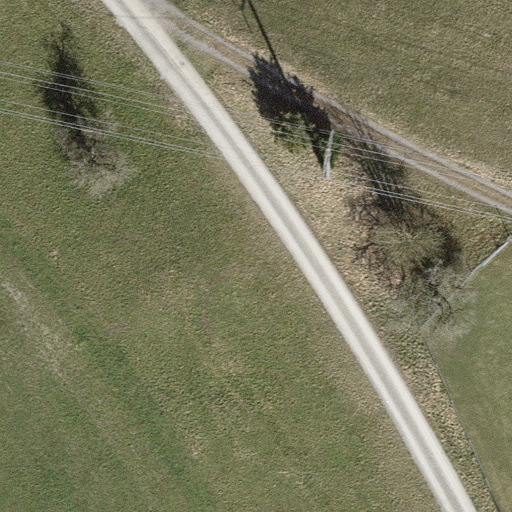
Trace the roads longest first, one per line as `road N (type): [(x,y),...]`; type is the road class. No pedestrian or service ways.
road 1 (track): [(111,0),(268,197),(369,355),(452,511)]
road 2 (track): [(511,227),(140,0)]
